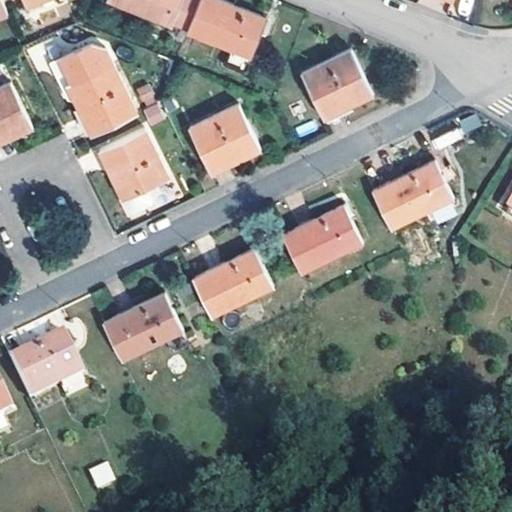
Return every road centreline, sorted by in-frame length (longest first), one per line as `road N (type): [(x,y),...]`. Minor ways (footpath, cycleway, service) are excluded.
road 1 (residential): [(0,319),(487,78)]
road 2 (residential): [(340,0),(426,34),(487,78)]
